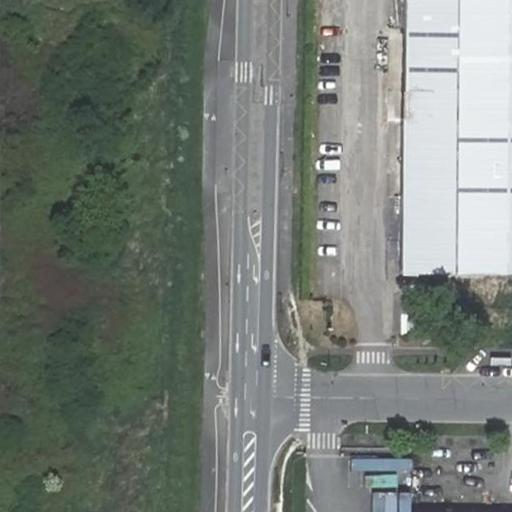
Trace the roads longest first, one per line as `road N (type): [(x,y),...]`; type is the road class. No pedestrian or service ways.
road 1 (secondary): [(250,396),(258,0)]
road 2 (unclassified): [(511,399),(250,396)]
